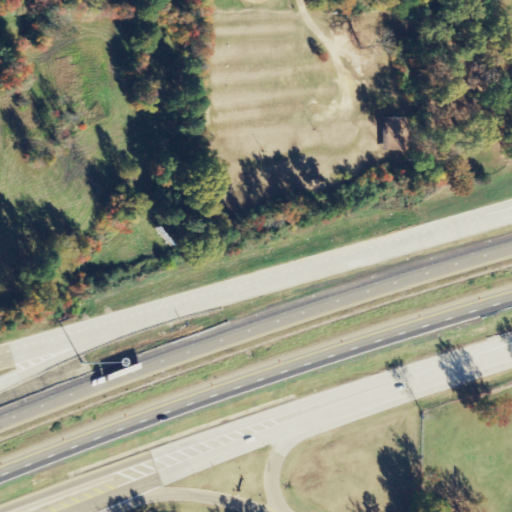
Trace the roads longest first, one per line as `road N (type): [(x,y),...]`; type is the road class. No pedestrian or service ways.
road 1 (motorway): [(0,469),(192,395),(511,292)]
road 2 (motorway): [(511,245),(135,365),(0,421)]
road 3 (secondary): [(511,211),(0,355)]
road 4 (motorway): [(0,509),(342,398)]
road 5 (secondary): [(66,511),(342,398)]
road 6 (motorway): [(206,295),(0,380)]
road 7 (secondary): [(342,398),(511,346)]
